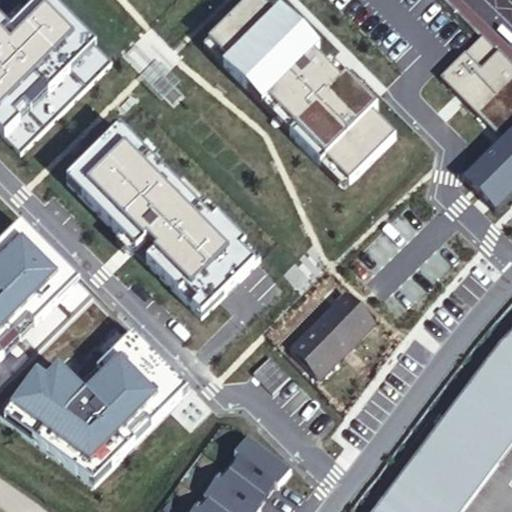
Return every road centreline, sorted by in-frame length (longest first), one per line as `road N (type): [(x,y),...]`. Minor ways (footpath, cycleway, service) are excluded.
road 1 (residential): [(351,487),(231,403),(0,179)]
road 2 (residential): [(385,0),(432,47),(405,89),(457,144),(452,191),(511,249)]
road 3 (unclassified): [(351,487),(511,283)]
